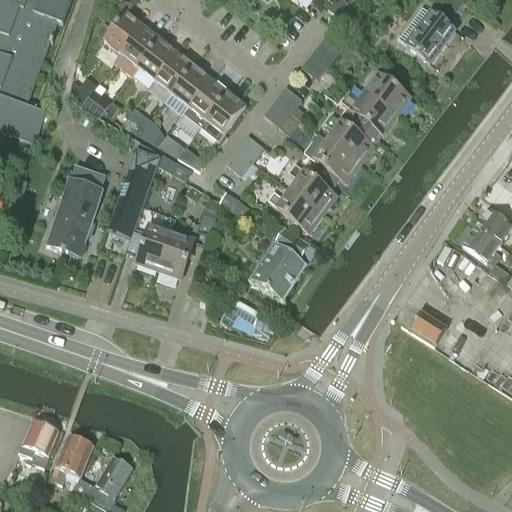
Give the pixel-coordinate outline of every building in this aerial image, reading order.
[(0,193),(0,136),(33,149),(44,118),(24,111),(56,26),(61,28),(71,0),(0,0),(0,196),(1,194),(0,193)] [(337,0),(332,7),(341,14),(347,7),(338,0),(337,0)] [(341,14),(332,7),(327,13),(336,20),(341,14)] [(431,17),(429,19),(421,13),(398,43),(406,49),(405,50),(428,68),(454,35),(431,17)] [(125,17),(103,44),(120,57),(141,30),(125,17)] [(121,58),(113,68),(130,81),(137,71),(158,43),(141,30),(120,57),(121,58)] [(158,43),(137,71),(154,84),(176,57),(158,43)] [(312,57),(328,69),(339,55),(323,43),(312,57)] [(176,57),(154,84),(171,97),(192,70),(176,57)] [(328,69),(312,57),(300,72),(316,84),(328,69)] [(192,70),(171,97),(186,109),(186,110),(188,110),(209,83),(192,70)] [(376,77),(362,95),(396,120),(410,102),(376,77)] [(182,117),(184,118),(199,130),(200,131),(226,96),(209,83),(188,110),(182,117)] [(148,92),(147,93),(148,95),(149,96),(150,96),(150,97),(151,97),(152,98),(153,98),(153,99),(155,100),(156,101),(157,102),(158,102),(161,105),(162,106),(164,107),(164,108),(165,108),(167,110),(168,110),(169,111),(169,112),(171,112),(172,114),(173,114),(174,115),(175,116),(176,117),(177,117),(177,118),(179,118),(180,119),(181,121),(180,121),(179,123),(178,124),(177,126),(176,127),(176,128),(176,129),(178,131),(181,132),(183,134),(185,136),(186,136),(187,137),(190,140),(191,140),(192,140),(193,140),(195,137),(195,136),(196,135),(197,135),(197,134),(199,133),(199,132),(200,131),(199,130),(184,118),(182,117),(182,116),(181,116),(182,115),(182,114),(184,113),(184,112),(185,111),(185,110),(186,110),(186,109),(171,97),(154,84),(153,85),(152,87),(151,88),(150,89),(149,90),(148,92)] [(274,105),(290,117),(300,104),(285,91),(274,105)] [(346,99),(340,107),(348,113),(350,114),(345,121),(377,145),(382,138),(382,139),(396,120),(362,95),(354,105),(346,99)] [(244,111),(226,96),(200,131),(218,145),(244,111)] [(290,117),(274,105),(262,120),(278,132),(289,118),(290,117)] [(104,116),(113,124),(121,115),(111,107),(104,116)] [(289,118),(278,132),(287,139),(298,125),(289,118)] [(331,121),(325,129),(332,134),(325,144),(359,170),(373,152),(372,151),(377,145),(345,121),(340,128),(331,121)] [(137,140),(142,133),(125,122),(120,129),(137,140)] [(142,133),(137,140),(146,146),(150,138),(142,133)] [(317,138),(303,157),(311,163),(318,168),(313,174),(334,190),(339,183),(345,188),(359,170),(325,144),(317,138)] [(236,154),(252,166),(262,152),(247,140),(236,154)] [(111,220),(105,235),(130,243),(160,162),(135,153),(133,158),(111,220)] [(176,163),(199,177),(205,169),(184,153),(176,163)] [(252,166),(236,154),(224,169),(240,181),(252,166)] [(157,171),(183,187),(189,176),(163,161),(157,171)] [(295,170),(288,179),(295,185),(289,193),(323,218),(336,201),(329,196),(334,190),(313,174),(309,181),(295,170)] [(78,259),(100,196),(98,195),(102,181),(74,171),(70,185),(68,184),(46,248),(78,259)] [(273,199),(267,207),(308,238),(323,218),(289,193),(281,205),(273,199)] [(207,238),(219,205),(208,201),(196,235),(207,238)] [(487,213),(474,231),(499,249),(509,235),(511,237),(511,224),(505,219),(502,224),(499,222),(487,213)] [(158,276),(172,235),(148,227),(134,267),(158,276)] [(461,249),(461,250),(486,268),(491,272),(487,277),(503,288),(509,281),(493,269),(499,261),(493,257),(499,249),(474,231),(461,249)] [(296,265),(307,248),(283,232),(249,285),(281,306),(304,270),(296,265)] [(172,235),(158,276),(180,283),(194,243),(172,235)] [(409,333),(435,349),(440,342),(446,332),(430,322),(420,316),(409,333)] [(32,426),(18,458),(26,461),(24,466),(29,468),(30,466),(43,471),(57,437),(49,434),(47,428),(37,423),(32,426)] [(78,482),(75,488),(78,489),(80,483),(93,453),(90,451),(89,446),(83,443),(76,445),(66,440),(49,483),(61,489),(66,477),(78,482)] [(96,492),(80,483),(78,489),(75,488),(71,495),(93,507),(95,502),(101,506),(109,510),(110,509),(110,507),(111,507),(113,502),(130,471),(113,461),(96,492)] [(16,496),(16,497),(17,499),(18,500),(19,501),(20,501),(21,502),(22,502),(23,503),(26,503),(27,502),(29,502),(30,501),(31,500),(32,500),(32,499),(33,499),(33,498),(32,498),(33,497),(33,495),(30,494),(29,494),(26,492),(25,492),(25,491),(23,491),(22,490),(20,490),(19,491),(19,492),(18,493),(17,493),(17,495),(16,496)]
